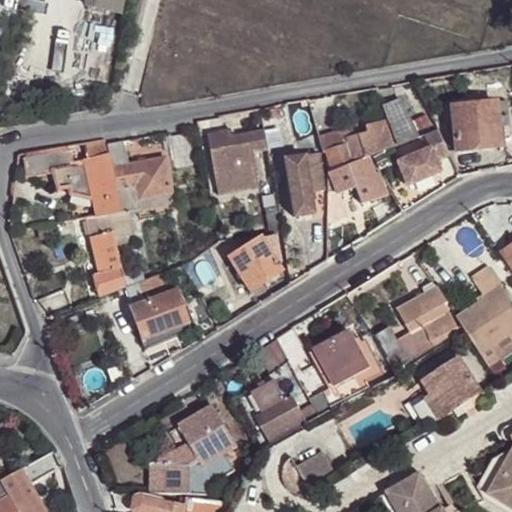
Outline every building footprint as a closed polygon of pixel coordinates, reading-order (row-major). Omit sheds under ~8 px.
[(125,12),(127,0),(86,0),(85,4),(125,12)] [(385,105),(400,143),(407,141),(418,136),(403,97),(385,105)] [(500,146),(496,117),(495,100),(450,106),(456,151),(500,146)] [(508,116),(496,117),(500,146),(507,145),(504,128),(510,126),(508,116)] [(371,132),(379,152),(398,144),(388,119),(369,127),(371,132)] [(275,127),(261,130),(265,150),(279,147),(275,127)] [(228,129),(207,134),(217,193),(257,186),(251,152),(265,150),(261,130),(229,136),(228,129)] [(346,141),(359,136),(356,129),(343,133),(346,141)] [(428,149),(395,163),(406,187),(440,172),(435,161),(448,155),(437,130),(433,131),(422,135),(428,149)] [(353,161),(366,156),(370,155),(379,152),(371,132),(359,136),(346,141),(347,145),(353,161)] [(326,152),(347,145),(346,141),(343,133),(318,138),(321,154),(326,152)] [(121,143),(104,146),(105,154),(108,169),(126,167),(121,143)] [(326,152),(327,156),(332,170),(353,161),(347,145),(326,152)] [(87,198),(91,215),(107,212),(116,211),(108,169),(105,154),(104,146),(85,150),(86,159),(66,163),(63,151),(21,159),(25,176),(49,172),(53,191),(63,189),(85,184),(87,198)] [(316,152),(282,158),(293,216),(313,213),(309,192),(323,189),(316,152)] [(382,153),(373,158),(379,169),(388,164),(382,153)] [(327,156),(319,157),(321,173),(327,172),(332,170),(327,156)] [(332,170),(327,172),(334,193),(357,185),(374,178),(366,156),(353,161),(332,170)] [(123,210),(172,201),(164,160),(126,167),(108,169),(116,211),(123,210)] [(358,189),(363,202),(384,194),(379,181),(375,183),(358,189)] [(64,196),(87,198),(85,184),(63,189),(64,196)] [(263,193),(270,230),(280,229),(273,191),(263,193)] [(116,211),(107,212),(111,230),(112,239),(123,236),(129,234),(123,210),(116,211)] [(91,215),(80,218),(98,275),(92,277),(99,299),(124,288),(123,286),(119,269),(115,248),(112,239),(111,230),(107,212),(91,215)] [(123,236),(112,239),(115,248),(126,244),(123,236)] [(276,236),(262,237),(231,257),(250,290),(264,280),(269,277),(281,270),(276,236)] [(479,350),(511,327),(511,302),(487,263),(467,277),(483,300),(459,317),(464,326),(463,328),(479,350)] [(123,286),(140,281),(136,265),(119,269),(123,286)] [(181,289),(176,274),(124,291),(129,307),(181,289)] [(435,287),(419,297),(427,307),(442,298),(435,287)] [(142,342),(193,325),(181,289),(129,307),(142,342)] [(427,307),(419,297),(400,310),(415,332),(426,326),(436,341),(461,325),(442,298),(427,307)] [(375,335),(389,355),(402,348),(388,327),(375,335)] [(489,366),(511,351),(511,327),(479,350),(489,366)] [(310,354),(294,328),(277,339),(277,340),(290,362),(311,400),(313,404),(317,411),(383,373),(366,341),(359,345),(350,330),(316,351),(310,354)] [(266,374),(290,362),(277,340),(277,339),(253,354),(266,374)] [(429,339),(423,343),(428,349),(434,345),(429,339)] [(428,349),(423,343),(421,340),(399,354),(406,363),(428,349)] [(428,400),(437,416),(480,390),(459,355),(424,375),(422,376),(431,391),(434,397),(428,400)] [(424,395),(431,391),(422,376),(415,381),(424,395)] [(253,401),(260,414),(289,399),(282,385),(253,401)] [(424,395),(428,400),(434,397),(431,391),(424,395)] [(268,439),(307,419),(301,410),(294,396),(289,399),(260,414),(256,416),(268,439)] [(301,410),(307,419),(314,414),(309,406),(301,410)] [(202,464),(218,455),(236,445),(215,407),(181,427),(180,430),(187,443),(192,450),(202,464)] [(187,443),(180,430),(166,438),(175,450),(187,443)] [(145,467),(154,473),(192,450),(187,443),(175,450),(145,467)] [(511,465),(511,448),(501,455),(490,462),(474,488),(485,495),(498,474),(505,477),(511,465)] [(180,495),(208,498),(208,486),(228,473),(218,455),(202,464),(192,450),(154,473),(153,495),(180,495)] [(327,451),(300,467),(313,489),(340,474),(327,451)] [(61,465),(56,453),(23,471),(5,480),(14,496),(0,503),(0,511),(49,511),(33,482),(61,465)] [(511,465),(505,477),(498,474),(485,495),(511,510),(511,465)] [(144,495),(153,495),(154,473),(145,467),(144,495)] [(446,507),(424,473),(393,493),(405,511),(452,511),(448,505),(446,507)] [(177,511),(178,509),(179,501),(144,495),(140,494),(137,511),(177,511)] [(218,511),(218,497),(208,498),(180,495),(179,501),(178,509),(218,511)]
